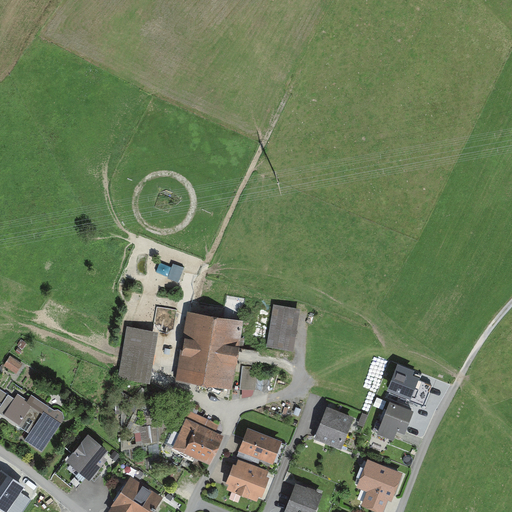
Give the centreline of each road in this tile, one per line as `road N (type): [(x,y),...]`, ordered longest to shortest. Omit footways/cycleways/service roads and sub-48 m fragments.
road 1 (track): [(206,265),(290,89)]
road 2 (residential): [(265,511),(315,401)]
